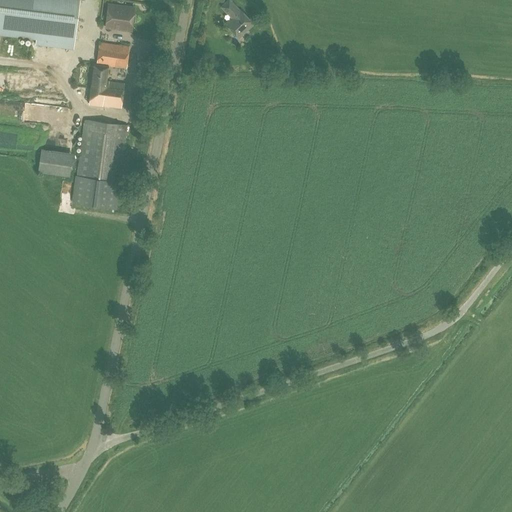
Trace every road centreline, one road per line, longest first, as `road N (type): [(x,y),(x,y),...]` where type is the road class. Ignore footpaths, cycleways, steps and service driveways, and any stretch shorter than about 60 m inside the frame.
road 1 (unclassified): [(61,511),(91,444),(192,0)]
road 2 (track): [(91,444),(436,331),(511,246)]
